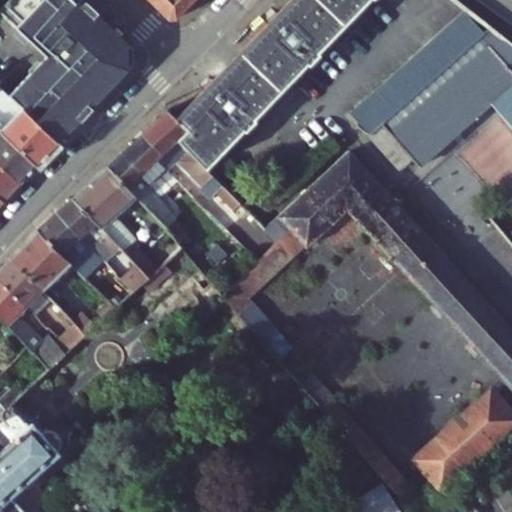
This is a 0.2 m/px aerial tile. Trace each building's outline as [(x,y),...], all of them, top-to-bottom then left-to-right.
[(131,48),(80,0),(2,0),(0,3),(0,14),(45,57),(7,98),(56,147),(131,66),(131,48)] [(147,0),(167,19),(179,18),(195,0),(147,0)] [(292,0),(256,38),(294,78),(307,65),(314,71),(324,61),(317,55),(370,0),(373,0),(378,5),(382,0),(292,0)] [(488,38),(469,18),(357,121),(362,126),(374,139),(382,132),(488,38)] [(496,36),(492,34),(488,38),(382,132),(396,148),(385,158),(402,178),(415,167),(421,174),(457,143),(493,111),(511,93),(511,48),(507,43),(496,36)] [(294,78),(256,38),(225,71),(237,83),(227,94),(252,122),(258,128),(259,127),(253,121),(294,78)] [(227,94),(237,83),(225,71),(173,124),(186,137),(182,141),(177,145),(203,171),(207,167),(211,163),(243,131),(248,137),(258,128),(252,122),(227,94)] [(0,135),(35,169),(56,147),(7,98),(0,91),(0,135)] [(511,93),(493,111),(511,132),(511,93)] [(173,124),(163,114),(159,118),(133,145),(162,175),(189,202),(205,186),(232,214),(239,208),(203,171),(177,145),(182,141),(186,137),(173,124)] [(374,139),(371,142),(385,158),(396,148),(382,132),(374,139)] [(0,170),(18,188),(35,169),(0,135),(0,170)] [(162,175),(133,145),(106,171),(134,203),(160,233),(167,226),(155,213),(160,207),(145,191),(162,175)] [(306,252),(345,217),(498,383),(511,397),(511,334),(350,159),(269,230),(265,234),(273,243),(277,239),(286,231),(306,252)] [(0,204),(1,206),(18,188),(0,170),(0,204)] [(134,203),(106,171),(72,202),(120,252),(133,265),(148,281),(156,273),(133,247),(137,243),(116,220),(134,203)] [(120,252),(72,202),(56,216),(81,243),(104,267),(120,252)] [(70,254),(81,243),(56,216),(36,234),(71,269),(85,283),(91,277),(70,254)] [(227,294),(220,300),(234,315),(244,306),(298,259),(306,252),(286,231),(277,239),(273,243),(277,247),(227,294)] [(42,297),(71,269),(36,234),(9,260),(42,297)] [(42,297),(9,260),(0,268),(0,282),(24,309),(31,317),(41,308),(61,329),(66,324),(53,309),(42,297)] [(133,265),(116,280),(131,296),(148,281),(133,265)] [(131,296),(116,280),(98,297),(114,312),(131,296)] [(15,318),(24,309),(0,282),(0,322),(46,373),(63,359),(52,348),(47,342),(41,347),(15,318)] [(227,294),(221,288),(215,294),(220,300),(227,294)] [(91,333),(62,300),(53,309),(66,324),(70,329),(82,341),(91,333)] [(290,354),(244,306),(234,315),(278,365),(290,354)] [(52,348),(63,359),(82,341),(70,329),(56,344),(52,348)] [(332,400),(312,377),(299,388),(319,411),(332,400)] [(511,425),(511,416),(490,391),(433,443),(412,462),(439,493),(511,425)] [(0,423),(7,417),(13,405),(14,403),(6,393),(0,398),(0,423)] [(319,411),(379,479),(409,511),(431,511),(399,475),(332,400),(319,411)] [(20,511),(10,498),(57,460),(55,457),(58,445),(54,439),(49,436),(40,438),(13,405),(7,417),(0,423),(0,511),(20,511)]
